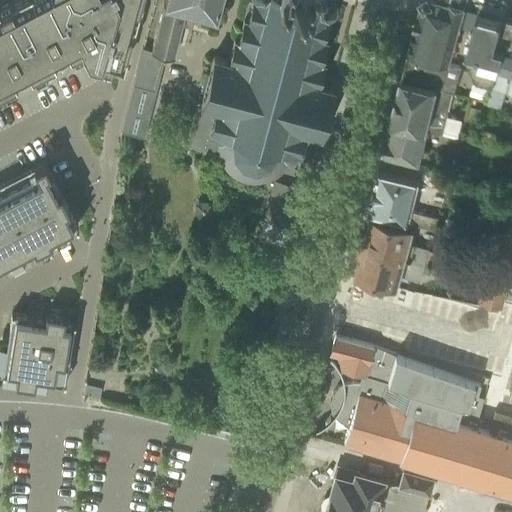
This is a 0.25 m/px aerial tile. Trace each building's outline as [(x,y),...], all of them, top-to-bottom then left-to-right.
[(61,53),(80,43),(87,56),(100,60),(121,66),(132,27),(133,21),(139,0),(12,0),(0,6),(0,84),(22,73),(23,73),(31,69),(33,74),(37,81),(60,69),(56,62),(53,57),(61,53)] [(142,46),(120,130),(122,130),(143,136),(156,89),(165,53),(173,55),(182,23),(190,26),(194,11),(216,17),(220,0),(162,0),(149,49),(143,47),(143,46),(142,46)] [(334,11),(335,2),(335,1),(334,0),(251,0),(247,17),(242,16),(237,37),(234,36),(228,58),(213,54),(189,143),(219,151),(219,153),(220,156),(222,159),(223,160),(225,163),(226,164),(229,167),(231,169),(233,170),(234,171),(237,173),(242,175),(245,176),(249,177),(254,177),(256,177),(259,177),(263,176),(266,175),(268,175),(272,172),(277,169),(279,167),(291,170),(296,152),(301,153),(306,133),(317,137),(318,133),(321,133),(333,86),(327,85),(330,76),(321,73),(324,60),(320,59),(330,22),(326,21),(328,16),(334,11)] [(449,60),(459,27),(464,8),(449,4),(448,4),(432,0),(425,0),(421,3),(421,4),(408,50),(401,80),(436,88),(442,89),(449,60)] [(493,46),(501,18),(477,12),(465,57),(477,77),(492,82),(493,82),(497,66),(498,60),(499,60),(502,48),(493,46)] [(511,20),(501,18),(493,46),(502,48),(499,60),(498,60),(497,66),(493,82),(492,82),(487,100),(511,108),(511,20)] [(453,91),(442,89),(436,88),(401,80),(382,155),(417,164),(425,132),(428,133),(429,131),(441,134),(441,133),(458,137),(462,119),(447,116),(453,91)] [(0,263),(11,258),(38,244),(59,233),(76,224),(77,223),(66,202),(64,197),(61,193),(44,158),(33,164),(36,170),(0,188),(0,263)] [(419,182),(397,176),(378,171),(368,212),(435,229),(438,218),(411,211),(419,182)] [(274,181),(261,231),(260,237),(285,243),(299,188),(274,181)] [(410,230),(372,220),(367,236),(362,234),(359,246),(428,265),(430,256),(426,255),(428,249),(407,243),(410,230)] [(426,273),(428,265),(359,246),(356,258),(361,259),(356,276),(395,286),(399,272),(420,278),(421,272),(426,273)] [(502,285),(491,282),(485,304),(497,307),(502,285)] [(0,348),(0,378),(34,384),(35,378),(64,383),(74,322),(63,320),(64,314),(45,311),(44,317),(11,312),(5,350),(0,348)] [(511,437),(441,416),(443,408),(460,413),(463,403),(467,404),(470,392),(476,394),(480,383),(396,354),(396,353),(373,344),(335,334),(330,351),(338,354),(336,358),(340,359),(338,366),(363,373),(361,380),(353,381),(343,382),(343,379),(341,379),(342,382),(339,383),(333,392),(330,399),(331,410),(333,413),(331,414),(332,415),(334,413),(341,420),(348,425),(343,441),(407,460),(441,470),(463,476),(461,482),(485,489),(487,483),(511,490),(511,437)] [(423,510),(424,505),(425,505),(432,478),(438,480),(441,470),(407,460),(404,469),(403,469),(399,483),(345,468),(344,469),(345,469),(344,476),(335,473),(329,493),(323,511),(408,511),(410,507),(423,510)]
